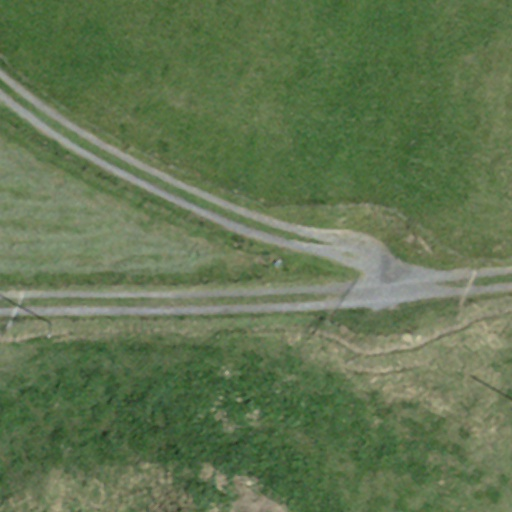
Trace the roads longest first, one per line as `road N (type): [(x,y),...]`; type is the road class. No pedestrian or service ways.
road 1 (track): [(0,304),(345,297),(511,275)]
road 2 (track): [(389,291),(373,263),(252,225),(118,169),(0,77)]
